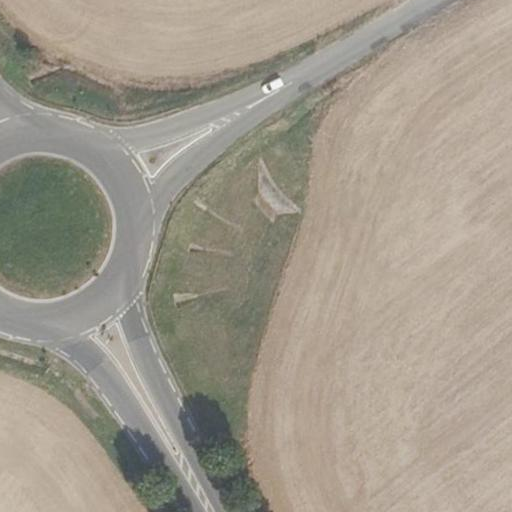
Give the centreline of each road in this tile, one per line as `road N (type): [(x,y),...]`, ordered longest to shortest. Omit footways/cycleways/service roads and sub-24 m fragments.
road 1 (primary): [(219,511),(137,338),(125,275)]
road 2 (primary): [(45,330),(94,369),(208,511)]
road 3 (unclassified): [(136,230),(196,159),(291,84)]
road 4 (unclassified): [(291,84),(93,149)]
road 5 (unclassified): [(291,84),(433,0)]
